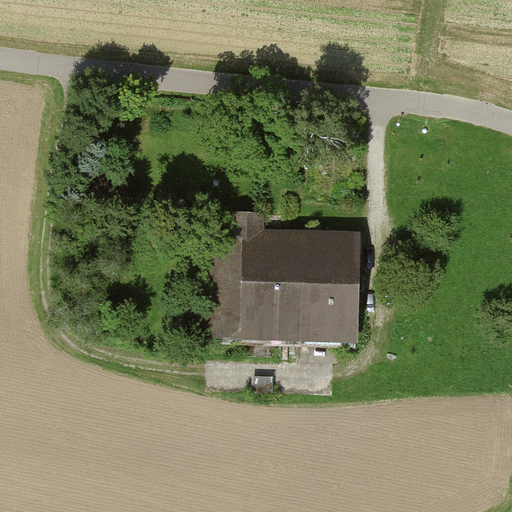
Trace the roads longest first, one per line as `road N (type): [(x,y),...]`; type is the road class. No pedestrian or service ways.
road 1 (track): [(74,69),(45,283),(54,322),(73,344),(107,357),(209,377),(336,372),(372,350),(379,325),(381,99)]
road 2 (unclassified): [(511,124),(455,108),(0,59)]
